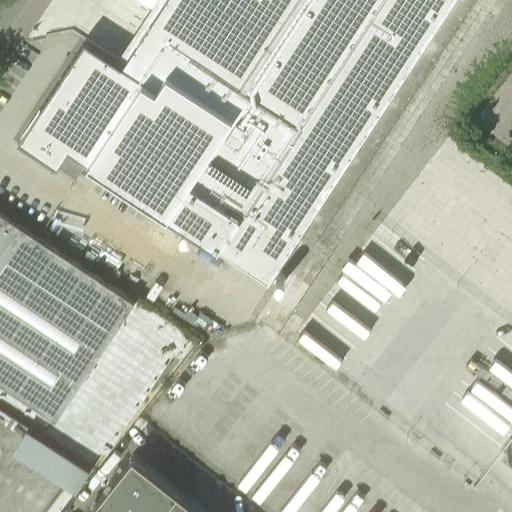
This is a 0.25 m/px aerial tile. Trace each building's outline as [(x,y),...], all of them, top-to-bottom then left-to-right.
[(56,166),(68,148),(87,161),(167,213),(268,280),(451,0),(162,0),(121,63),(84,38),(17,140),(56,166)] [(0,381),(55,418),(134,300),(0,211),(0,381)] [(9,431),(0,444),(0,505),(9,511),(18,511),(21,507),(28,511),(64,511),(95,467),(33,426),(24,440),(9,431)] [(204,511),(132,455),(86,511),(204,511)] [(399,511),(349,473),(318,511),(399,511)]
